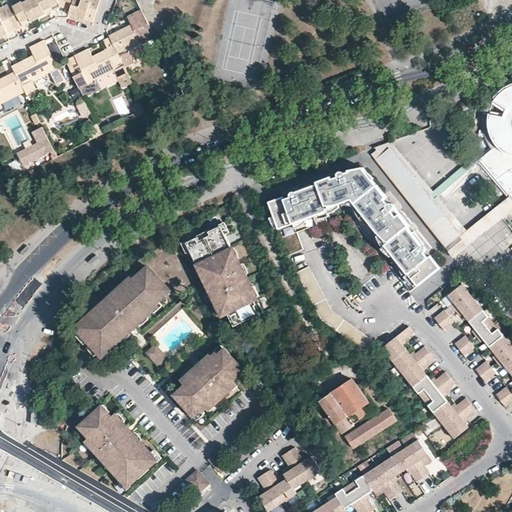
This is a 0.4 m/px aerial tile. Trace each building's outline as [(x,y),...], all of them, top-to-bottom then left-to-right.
[(60,8),(71,11),(74,0),(30,0),(29,1),(38,19),(50,13),(60,8)] [(78,18),(93,23),(96,11),(100,0),(74,0),(71,11),(69,15),(78,18)] [(38,19),(29,1),(23,4),(22,3),(13,6),(12,4),(4,8),(15,30),(26,25),(38,19)] [(0,37),(5,35),(15,30),(4,8),(0,9),(0,37)] [(155,38),(141,11),(127,18),(131,25),(132,28),(128,30),(127,27),(109,36),(111,38),(115,46),(119,56),(125,66),(125,67),(134,63),(128,51),(142,44),(155,38)] [(155,38),(142,44),(146,50),(158,44),(155,38)] [(58,68),(45,41),(30,48),(34,56),(32,57),(12,67),(14,70),(25,92),(29,101),(39,96),(32,81),(58,68)] [(133,82),(125,67),(125,66),(119,56),(115,46),(96,56),(93,57),(89,49),(74,57),(82,72),(74,77),(85,98),(102,89),(97,80),(114,71),(119,81),(122,88),(133,82)] [(0,105),(25,92),(14,70),(0,77),(0,105)] [(119,81),(114,71),(97,80),(102,89),(119,81)] [(494,102),(509,111),(507,118),(489,117),(489,121),(490,127),(492,134),(494,140),(498,145),(499,149),(498,153),(496,157),(493,160),(489,161),(485,161),(481,160),(498,179),(510,194),(511,197),(511,85),(509,87),(504,91),(499,95),(494,102)] [(78,89),(71,91),(73,100),(81,98),(78,89)] [(145,112),(140,102),(132,106),(135,113),(121,120),(123,124),(145,113),(145,112)] [(36,114),(31,117),(35,125),(41,122),(36,114)] [(97,138),(103,134),(98,124),(92,127),(94,132),(97,138)] [(33,131),(38,142),(18,152),(25,164),(54,149),(43,126),(33,131)] [(91,141),(97,138),(94,132),(88,135),(91,141)] [(494,140),(477,155),(481,160),(485,161),(489,161),(493,160),(496,157),(498,153),(499,149),(498,145),(494,140)] [(435,192),(393,141),(388,143),(430,197),(435,192)] [(430,197),(388,143),(377,147),(379,150),(374,154),(398,185),(432,228),(446,217),(430,197)] [(481,160),(477,155),(463,168),(467,173),(481,160)] [(402,264),(417,284),(419,286),(441,268),(432,256),(428,249),(427,247),(425,245),(425,244),(416,232),(414,233),(410,228),(411,226),(397,208),(396,205),(394,203),(389,197),(375,179),(376,178),(373,175),(372,174),(369,172),(365,167),(351,169),(351,171),(347,172),(344,170),(341,172),(338,176),(334,177),(334,176),(319,182),(320,183),(313,186),(313,184),(293,192),(285,195),(286,196),(271,201),(276,215),(280,227),(281,228),(307,219),(318,215),(341,205),(354,199),(374,225),(381,234),(397,254),(395,255),(402,264)] [(467,173),(463,168),(435,192),(430,197),(446,217),(452,212),(439,197),(467,173)] [(511,197),(510,194),(494,207),(502,217),(511,210),(511,197)] [(374,225),(354,199),(341,205),(342,207),(347,214),(358,211),(359,215),(362,218),(366,222),(371,226),(374,225)] [(502,217),(494,207),(458,235),(466,245),(502,217)] [(280,227),(276,215),(271,217),(273,224),(277,228),(280,227)] [(241,265),(234,250),(231,252),(228,247),(231,246),(220,223),(208,229),(210,233),(200,238),(198,234),(186,240),(197,263),(200,261),(202,266),(199,267),(205,279),(207,278),(210,283),(207,284),(220,309),(222,309),(224,314),(228,312),(235,326),(247,320),(260,314),(255,305),(257,304),(252,294),(255,292),(244,269),(242,270),(239,266),(241,265)] [(323,243),(320,236),(312,240),(307,228),(282,239),(290,257),(323,243)] [(397,254),(381,234),(379,236),(381,242),(385,247),(383,248),(388,253),(392,257),(395,255),(397,254)] [(417,284),(402,264),(400,266),(401,270),(406,278),(409,282),(415,286),(417,284)] [(376,341),(333,310),(310,266),(298,272),(323,319),(366,351),(370,357),(381,350),(376,341)] [(169,287),(150,267),(134,281),(132,278),(122,287),(123,289),(120,292),(118,290),(99,307),(101,309),(97,312),(96,311),(77,328),(86,338),(89,336),(96,344),(94,347),(103,357),(122,340),(120,338),(124,334),(125,336),(144,319),(143,317),(146,314),(148,316),(158,307),(155,304),(159,301),(158,299),(163,295),(161,294),(169,287)] [(511,345),(474,297),(460,308),(511,374),(511,345)] [(457,321),(447,309),(436,318),(446,330),(457,321)] [(434,382),(423,368),(436,359),(426,346),(413,356),(403,343),(415,333),(411,327),(383,348),(455,439),(469,428),(464,421),(476,411),(467,398),(454,408),(443,394),(456,385),(446,372),(434,382)] [(477,347),(468,335),(457,343),(460,348),(466,356),(477,347)] [(170,361),(155,345),(147,353),(162,369),(170,361)] [(244,368),(225,348),(218,354),(217,353),(208,361),(206,358),(187,376),(189,378),(185,382),(188,385),(176,396),(195,416),(202,410),(203,411),(212,403),(214,405),(233,388),(231,385),(235,382),(232,379),(244,368)] [(498,373),(488,361),(477,369),(487,381),(487,382),(498,373)] [(353,379),(320,401),(342,433),(376,411),(353,379)] [(511,402),(511,391),(508,386),(497,394),(507,407),(511,402)] [(138,439),(121,420),(119,422),(115,418),(113,420),(109,415),(108,417),(101,409),(81,428),(91,440),(90,441),(94,445),(91,447),(109,466),(111,464),(114,467),(113,469),(130,488),(159,462),(141,443),(140,444),(136,441),(138,439)] [(389,409),(346,437),(354,448),(397,420),(389,409)] [(424,424),(430,433),(441,425),(435,417),(424,424)] [(420,441),(335,494),(336,497),(312,511),(345,511),(346,511),(345,509),(353,504),(357,511),(369,511),(375,509),(366,496),(381,486),(389,500),(402,491),(394,478),(409,469),(417,482),(430,474),(437,469),(420,441)] [(392,454),(402,446),(398,441),(388,449),(392,454)] [(323,470),(313,455),(305,459),(297,446),(283,454),(286,459),(292,468),(285,473),(287,477),(281,481),(272,468),(259,477),(265,487),(267,490),(260,495),(270,510),(298,492),(295,488),(309,479),(323,470)] [(228,466),(216,453),(206,462),(217,475),(228,466)] [(205,486),(194,473),(187,479),(199,492),(205,486)]
